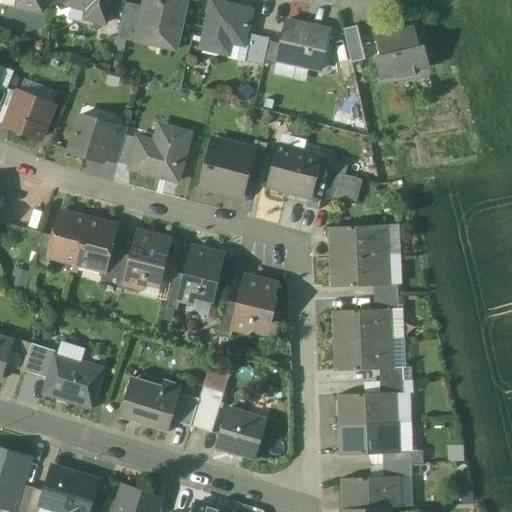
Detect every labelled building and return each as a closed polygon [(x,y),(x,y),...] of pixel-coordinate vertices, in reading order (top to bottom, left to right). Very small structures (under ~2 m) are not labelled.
[(44,0),(17,0),(16,8),(42,14),(44,0)] [(110,0),(68,0),(67,6),(87,11),(85,21),(105,25),(110,0)] [(187,0),(144,0),(143,9),(138,32),(159,37),(157,47),(175,52),(187,0)] [(252,11),(212,2),(201,48),(220,53),(222,41),(243,46),(252,11)] [(138,8),(124,5),(117,38),(130,41),(138,8)] [(138,8),(130,41),(135,42),(138,32),(143,9),(138,8)] [(329,32),(286,22),(280,45),(277,62),(320,72),(329,32)] [(356,27),(343,30),(351,64),(364,60),(356,27)] [(397,32),(376,37),(381,57),(376,58),(380,78),(395,75),(396,79),(413,75),(412,71),(427,67),(422,48),(417,49),(412,31),(397,35),(397,32)] [(251,35),(245,62),(262,66),(263,64),(268,42),(269,39),(251,35)] [(280,45),(268,42),(263,64),(275,67),(277,62),(280,45)] [(52,105),(19,92),(6,125),(5,126),(39,139),(52,105)] [(14,104),(3,99),(0,106),(0,123),(6,125),(14,104)] [(113,126),(80,115),(69,152),(102,162),(104,158),(113,126)] [(113,126),(104,158),(117,162),(125,135),(127,130),(113,126)] [(167,145),(137,137),(130,166),(129,169),(178,182),(190,133),(171,128),(167,145)] [(137,138),(125,135),(117,162),(130,166),(137,138)] [(252,152),(212,141),(202,187),(241,197),(247,173),(253,152),(252,152)] [(267,144),(255,141),(252,152),(253,152),(264,155),(267,144)] [(318,157),(279,147),(269,188),(307,198),(308,198),(317,163),(318,157)] [(264,155),(253,152),(247,173),(259,176),(264,155)] [(342,163),(330,160),(328,166),(327,171),(339,175),(342,163)] [(328,166),(317,163),(308,198),(307,198),(305,207),(317,210),(320,198),(327,171),(328,166)] [(339,175),(327,171),(320,198),(332,201),(333,197),(339,175)] [(357,179),(339,175),(333,197),(351,203),(357,179)] [(87,220),(60,213),(54,237),(49,257),(50,257),(76,264),(87,220)] [(115,227),(87,220),(76,264),(103,271),(104,271),(109,251),(115,227)] [(385,226),(327,228),(329,257),(387,256),(385,226)] [(43,234),(34,267),(47,270),(50,257),(49,257),(54,237),(43,234)] [(169,242),(138,235),(132,257),(126,283),(127,284),(139,287),(146,280),(158,283),(169,242)] [(222,257),(192,249),(185,276),(179,298),(180,298),(193,302),(200,295),(212,298),(222,257)] [(120,254),(109,251),(104,271),(103,271),(99,284),(111,288),(120,254)] [(132,257),(120,254),(111,288),(125,291),(127,284),(126,283),(132,257)] [(387,256),(329,257),(330,288),(372,286),(388,286),(388,284),(387,256)] [(185,276),(173,273),(164,307),(177,310),(180,298),(179,298),(185,276)] [(239,304),(233,326),(234,327),(246,330),(254,323),(266,326),(269,312),(274,311),(276,305),(272,300),(276,286),(245,278),(239,304)] [(388,286),(372,286),(373,298),(397,297),(396,284),(388,284),(388,286)] [(397,297),(373,298),(374,310),(390,310),(390,311),(398,310),(397,297)] [(226,301),(217,336),(231,339),(234,327),(233,326),(239,304),(226,301)] [(374,310),(332,312),(333,341),(391,339),(390,311),(390,310),(374,310)] [(32,345),(13,339),(12,344),(5,366),(24,372),(32,345)] [(391,339),(333,341),(335,371),(377,370),(393,369),(393,368),(391,339)] [(12,344),(0,340),(0,381),(5,366),(12,344)] [(57,352),(32,345),(24,372),(49,379),(56,355),(57,352)] [(105,370),(56,355),(49,379),(44,394),(93,409),(105,370)] [(393,369),(377,370),(378,382),(402,381),(401,368),(393,368),(393,369)] [(162,385),(131,376),(119,418),(169,432),(172,421),(180,394),(183,385),(164,380),(162,385)] [(402,381),(378,382),(378,394),(394,393),(394,394),(402,394),(402,381)] [(224,393),(203,387),(199,400),(191,427),(212,433),(224,393)] [(378,394),(336,395),(338,425),(396,423),(394,394),(394,393),(378,394)] [(199,400),(180,394),(172,421),(191,427),(199,400)] [(267,421),(228,410),(217,448),(255,459),(267,421)] [(396,423),(338,425),(339,456),(381,454),(397,453),(397,452),(396,423)] [(407,423),(396,423),(397,452),(409,451),(407,423)] [(30,460),(0,451),(0,501),(15,506),(22,485),(30,460)] [(409,451),(397,452),(397,453),(381,454),(382,466),(410,465),(410,451),(409,451)] [(410,465),(382,466),(383,477),(399,477),(399,478),(411,477),(410,465)] [(89,511),(98,482),(52,468),(44,492),(40,506),(42,506),(60,511),(89,511)] [(383,477),(341,479),(342,510),(389,508),(400,507),(399,478),(399,477),(383,477)] [(25,511),(33,488),(22,485),(15,506),(14,511),(25,511)] [(158,511),(163,497),(122,485),(113,511),(158,511)] [(44,492),(33,488),(25,511),(40,511),(42,506),(40,506),(44,492)]
